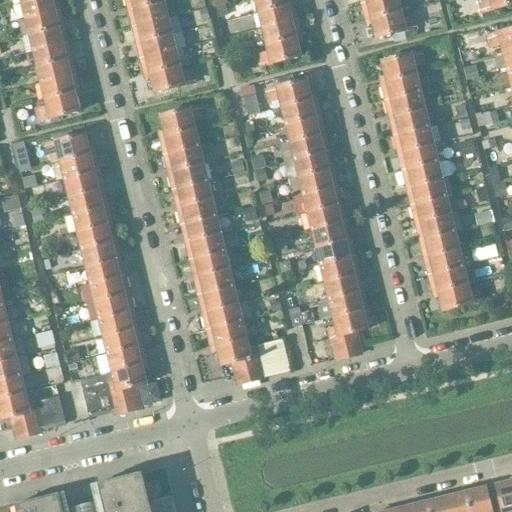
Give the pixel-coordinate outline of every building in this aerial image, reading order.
[(55,0),(41,0),(21,5),(25,21),(59,13),(55,0)] [(161,0),(125,0),(129,13),(163,5),(161,0)] [(290,0),(254,0),(258,16),(292,8),(290,0)] [(395,0),(384,0),(362,6),(365,21),(371,20),(399,13),(395,0)] [(511,6),(511,0),(477,0),(478,2),(481,14),(493,11),(511,6)] [(163,5),(129,13),(133,29),(167,21),(163,5)] [(223,6),(216,8),(218,18),(226,16),(223,6)] [(292,8),(258,16),(262,30),(296,22),(292,8)] [(206,10),(199,12),(199,13),(202,24),(209,22),(206,10)] [(493,11),(481,14),(483,21),(495,18),(493,11)] [(59,13),(25,21),(29,37),(63,29),(59,13)] [(412,19),(401,21),(399,13),(371,20),(376,40),(391,36),(403,33),(404,33),(406,39),(416,36),(412,19)] [(167,21),(133,29),(137,46),(171,37),(167,21)] [(296,22),(262,30),(266,46),(294,39),(299,37),(296,22)] [(63,29),(29,37),(33,54),(67,45),(63,29)] [(511,52),(511,30),(487,37),(490,49),(501,46),(503,55),(511,52)] [(403,33),(391,36),(393,45),(405,42),(403,33)] [(174,51),(171,37),(137,46),(140,60),(174,51)] [(294,39),(266,46),(268,54),(257,57),(260,68),(299,59),(294,39)] [(67,45),(33,54),(37,70),(70,61),(67,45)] [(178,68),(174,51),(140,60),(144,76),(149,74),(178,68)] [(511,52),(503,55),(507,73),(511,71),(511,52)] [(421,54),(381,63),(386,83),(415,76),(412,68),(424,65),(421,54)] [(70,61),(37,70),(40,84),(74,76),(70,61)] [(475,67),(463,70),(466,83),(478,80),(475,67)] [(191,73),(180,76),(178,68),(149,74),(154,94),(194,85),(191,73)] [(78,92),(74,76),(40,84),(44,101),(73,93),(78,92)] [(415,76),(386,83),(381,84),(385,103),(419,95),(415,76)] [(310,102),(305,82),(265,91),(268,103),(270,103),(272,111),(281,109),(310,102)] [(253,86),(239,89),(242,99),(255,96),(256,96),(253,86)] [(73,93),(44,101),(46,108),(35,111),(38,123),(78,113),(73,93)] [(419,95),(385,103),(390,120),(423,112),(419,95)] [(255,96),(242,99),(247,117),(259,114),(255,96)] [(310,102),(281,109),(272,111),(276,128),(285,126),(319,118),(315,100),(310,102)] [(466,118),(463,107),(454,109),(457,120),(466,118)] [(199,108),(160,118),(165,137),(193,131),(191,122),(202,120),(199,108)] [(423,112),(390,120),(394,137),(427,129),(423,112)] [(496,112),(475,117),(477,128),(485,126),(485,128),(499,125),(496,112)] [(319,118),(285,126),(290,144),(324,136),(319,118)] [(244,123),(242,124),(245,134),(251,132),(249,122),(244,123)] [(469,129),(468,122),(460,124),(462,131),(469,129)] [(427,129),(394,137),(398,155),(432,146),(427,129)] [(71,131),(51,136),(53,144),(73,139),(71,131)] [(193,131),(165,137),(160,139),(164,155),(197,148),(193,131)] [(88,156),(83,136),(73,139),(53,144),(44,146),(47,158),(58,155),(60,163),(88,156)] [(324,136),(290,144),(294,162),(328,154),(324,136)] [(23,143),(12,146),(15,156),(26,153),(23,143)] [(475,153),(473,143),(465,145),(467,155),(475,153)] [(197,148),(164,155),(168,174),(202,166),(210,163),(206,146),(197,148)] [(432,146),(398,155),(402,172),(436,164),(432,146)] [(328,154),(294,162),(298,179),(332,171),(328,154)] [(88,156),(60,163),(51,166),(55,184),(64,181),(98,173),(93,155),(88,156)] [(262,156),(252,159),(255,170),(265,168),(262,156)] [(234,175),(244,173),(242,163),(232,165),(234,175)] [(436,164),(402,172),(407,189),(440,181),(436,164)] [(202,166),(168,174),(173,192),(206,184),(202,166)] [(496,167),(488,169),(492,187),(500,185),(496,167)] [(255,172),(258,184),(266,181),(263,170),(255,172)] [(332,171),(298,179),(302,196),(336,188),(332,171)] [(102,191),(98,173),(64,181),(69,199),(102,191)] [(34,176),(21,179),(24,190),(37,187),(34,176)] [(440,181),(407,189),(411,206),(444,198),(440,181)] [(210,201),(206,184),(173,192),(177,209),(210,201)] [(500,185),(492,187),(496,199),(507,197),(504,184),(500,185)] [(336,188),(302,196),(307,214),(341,205),(336,188)] [(488,202),(484,189),(475,191),(478,204),(488,202)] [(102,191),(69,199),(73,216),(106,208),(102,191)] [(260,194),(263,206),(271,203),(269,192),(260,194)] [(444,198),(411,206),(415,224),(449,216),(444,198)] [(11,210),(18,208),(16,199),(9,201),(11,210)] [(218,199),(210,201),(177,209),(181,226),(214,217),(222,215),(218,199)] [(272,205),(264,207),(266,217),(274,215),(272,205)] [(341,205),(307,214),(311,231),(345,223),(341,205)] [(106,208),(73,216),(77,234),(111,225),(106,208)] [(255,220),(252,208),(245,210),(240,211),(243,223),(255,220)] [(40,211),(31,213),(33,225),(43,222),(40,211)] [(474,216),(477,228),(491,224),(488,212),(474,216)] [(22,216),(12,218),(15,230),(25,228),(22,216)] [(449,216),(415,224),(419,242),(453,234),(449,216)] [(219,236),(214,217),(181,226),(185,244),(219,236)] [(502,222),(504,232),(511,230),(511,228),(510,220),(502,222)] [(345,223),(311,231),(315,249),(349,240),(345,223)] [(111,225),(77,234),(81,251),(115,242),(111,225)] [(453,234),(419,242),(424,259),(457,251),(453,234)] [(219,236),(185,244),(190,261),(223,253),(219,236)] [(283,238),(274,241),(278,253),(287,251),(283,238)] [(349,240),(315,249),(320,267),(354,258),(349,240)] [(115,242),(81,251),(86,269),(119,261),(115,242)] [(457,251),(424,259),(428,276),(462,268),(457,251)] [(223,253),(190,261),(194,279),(227,270),(223,253)] [(354,258),(320,267),(324,284),(358,276),(354,258)] [(119,261),(86,269),(90,286),(124,278),(119,261)] [(284,263),(279,265),(281,274),(290,272),(288,266),(284,263)] [(462,268),(428,276),(432,294),(438,293),(466,285),(462,268)] [(227,270),(194,279),(198,296),(232,288),(227,270)] [(358,276),(324,284),(328,301),(362,293),(358,276)] [(124,278),(90,286),(94,303),(128,295),(124,278)] [(466,285),(438,293),(442,313),(482,303),(479,291),(468,294),(466,285)] [(232,288),(198,296),(202,314),(236,305),(232,288)] [(362,293),(328,301),(333,318),(361,312),(366,310),(362,293)] [(128,295),(94,303),(98,321),(132,312),(128,295)] [(279,303),(269,305),(271,313),(281,311),(279,303)] [(236,305),(202,314),(207,331),(240,323),(236,305)] [(132,312),(98,321),(103,338),(136,330),(132,312)] [(366,331),(361,312),(333,318),(335,327),(328,329),(330,340),(355,334),(366,331)] [(300,317),(290,319),(293,328),(301,326),(303,326),(300,317)] [(240,323),(207,331),(211,348),(216,347),(245,340),(240,323)] [(6,325),(0,326),(0,344),(10,342),(6,325)] [(136,330),(103,338),(107,355),(141,347),(136,330)] [(51,332),(35,336),(38,349),(54,345),(51,332)] [(360,355),(355,334),(330,340),(336,361),(360,355)] [(257,358),(254,347),(247,349),(245,340),(216,347),(221,367),(232,364),(257,358)] [(10,342),(0,344),(0,363),(15,360),(10,342)] [(280,344),(258,349),(264,378),(287,372),(280,344)] [(141,347),(107,355),(111,373),(140,366),(145,365),(141,347)] [(47,357),(50,369),(59,366),(56,355),(47,357)] [(262,379),(257,358),(232,364),(237,385),(262,379)] [(15,360),(0,363),(0,380),(19,376),(15,360)] [(145,386),(140,366),(111,373),(114,384),(116,393),(134,389),(145,386)] [(19,376),(0,380),(0,400),(23,395),(19,376)] [(139,410),(134,389),(116,393),(114,384),(82,392),(89,419),(114,413),(114,416),(139,410)] [(158,401),(156,386),(140,388),(142,403),(158,401)] [(26,406),(23,395),(0,400),(0,421),(11,419),(28,414),(26,406)] [(40,432),(65,425),(58,398),(26,406),(28,414),(11,419),(16,440),(40,434),(40,432)] [(57,496),(13,506),(14,511),(149,511),(150,511),(145,492),(140,475),(96,486),(99,496),(100,502),(94,504),(67,510),(61,511),(60,505),(57,496)] [(511,482),(495,487),(501,511),(507,511),(511,511),(511,482)] [(490,511),(485,489),(465,494),(469,511),(490,511)] [(469,511),(465,494),(445,499),(448,511),(469,511)] [(448,511),(445,499),(426,504),(428,511),(448,511)]
